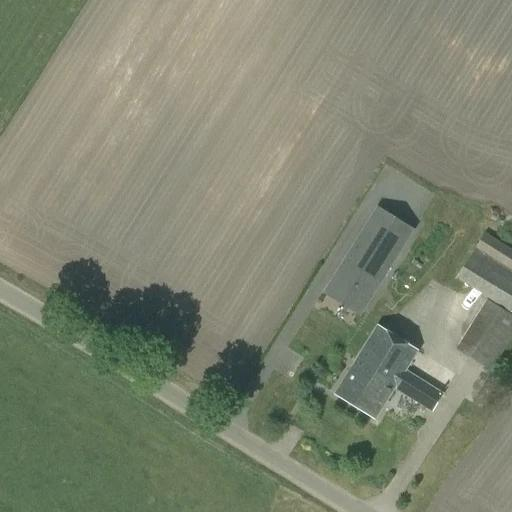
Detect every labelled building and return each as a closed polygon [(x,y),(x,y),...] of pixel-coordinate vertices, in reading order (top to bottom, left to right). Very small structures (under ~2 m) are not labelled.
[(333,277),(370,301),(414,230),(377,207),(333,277)] [(455,281),(486,300),(510,315),(511,311),(511,251),(483,234),(455,281)] [(511,316),(510,315),(486,300),(455,350),(491,372),(511,338),(511,316)] [(394,359),(408,367),(418,351),(377,326),(335,395),(357,409),(374,382),(375,382),(382,371),(385,373),(394,359)] [(406,370),(408,367),(394,359),(385,373),(382,371),(375,382),(374,382),(357,409),(375,420),(394,389),(432,413),(444,394),(406,370)]
